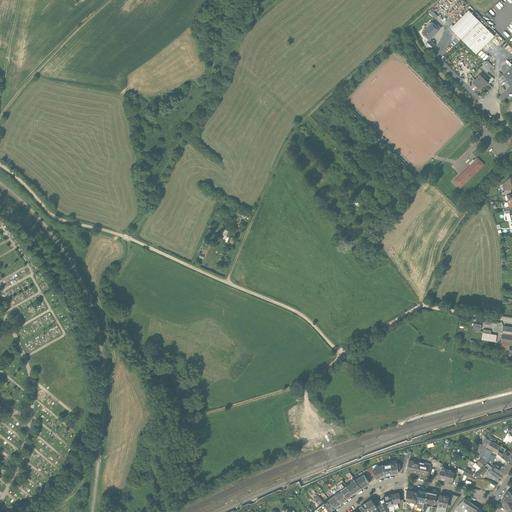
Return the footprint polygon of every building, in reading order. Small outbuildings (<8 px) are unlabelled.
[(438,17),(430,9),(428,12),(435,19),(438,17)] [(494,36),(486,28),(489,25),(476,12),(473,15),(469,10),(451,28),(476,54),(494,36)] [(432,22),(422,33),(423,33),(422,34),(422,36),(424,37),(426,38),(426,39),(424,41),(426,44),(429,40),(439,30),(432,22)] [(434,45),(429,40),(426,44),(430,50),(434,45)] [(486,62),(484,61),(483,65),(481,67),(487,73),(489,70),(488,69),(491,66),(486,62)] [(511,65),(502,76),(508,81),(506,83),(511,87),(511,85),(511,65)] [(489,80),(482,73),(472,82),(480,90),(484,85),(485,86),(488,83),(487,82),(488,82),(489,80)] [(483,165),(477,159),(455,182),(460,188),(483,165)] [(510,178),(510,177),(503,184),(504,189),(504,190),(510,188),(511,187),(511,183),(511,178),(510,178)] [(224,235),(222,240),(227,242),(231,232),(225,229),(222,235),(224,235)] [(511,344),(511,327),(503,326),(500,348),(509,350),(509,348),(510,344),(511,344)] [(491,330),(484,329),(482,339),(496,342),(497,335),(490,334),(491,330)] [(485,438),(477,455),(482,458),(492,466),(493,464),(491,463),(495,456),(491,454),(492,451),(486,449),(487,447),(497,453),(500,446),(485,438)] [(505,449),(500,446),(497,453),(502,456),(504,452),(505,449)] [(467,452),(460,449),(458,449),(456,452),(458,453),(464,457),(467,452)] [(502,456),(508,461),(511,464),(511,450),(511,453),(509,456),(504,452),(502,456)] [(476,472),(483,466),(487,469),(489,472),(492,466),(482,458),(477,463),(476,463),(473,466),(476,468),(475,471),(476,472)] [(442,463),(433,459),(432,466),(435,467),(438,468),(437,469),(441,469),(441,467),(442,463)] [(406,472),(417,474),(420,462),(409,460),(406,472)] [(502,466),(500,469),(503,471),(506,473),(511,464),(508,461),(503,467),(502,466)] [(423,465),(424,463),(420,462),(417,474),(429,476),(430,467),(423,465)] [(399,463),(397,463),(391,464),(392,474),(399,473),(398,468),(400,468),(399,463)] [(377,464),(372,466),(375,473),(377,478),(385,475),(382,465),(379,466),(377,464)] [(385,475),(392,474),(391,464),(386,464),(382,465),(385,475)] [(493,464),(492,466),(489,472),(498,478),(503,471),(500,469),(493,464)] [(363,471),(364,474),(367,478),(375,473),(372,466),(363,471)] [(479,476),(487,469),(483,466),(474,474),(479,476)] [(441,469),(439,479),(448,481),(449,482),(451,482),(452,481),(455,470),(449,467),(449,469),(448,470),(445,468),(441,467),(441,469)] [(458,468),(457,471),(471,478),(472,475),(471,474),(472,471),(467,469),(465,471),(458,468)] [(363,471),(353,477),(355,480),(364,474),(363,471)] [(350,483),(347,485),(353,493),(361,487),(355,480),(353,477),(349,472),(346,474),(352,481),(353,481),(350,483)] [(369,483),(367,478),(364,474),(355,480),(361,487),(369,483)] [(338,487),(341,490),(347,497),(353,493),(347,485),(345,487),(341,483),(338,486),(338,487)] [(341,490),(338,487),(332,492),(334,495),(341,490)] [(341,490),(334,495),(341,502),(347,497),(341,490)] [(409,501),(416,503),(418,493),(407,490),(406,502),(407,502),(409,503),(409,501)] [(419,490),(418,493),(416,503),(415,507),(423,508),(426,492),(419,490)] [(502,501),(509,511),(511,510),(511,493),(509,490),(501,499),(502,501)] [(436,494),(426,492),(423,508),(422,510),(429,511),(430,506),(427,505),(427,504),(426,504),(426,503),(434,504),(436,494)] [(399,493),(391,494),(394,509),(399,508),(397,503),(401,502),(399,493)] [(389,510),(394,509),(391,494),(384,496),(384,499),(385,505),(386,505),(388,504),(389,510)] [(321,506),(324,503),(318,495),(314,499),(319,505),(320,504),(321,506)] [(334,495),(329,499),(335,507),(341,502),(334,495)] [(449,497),(439,495),(437,505),(444,506),(447,507),(449,497)] [(365,503),(371,511),(374,509),(379,506),(377,502),(378,502),(375,497),(365,503)] [(462,511),(466,508),(470,502),(464,498),(457,506),(453,511),(462,511)] [(329,499),(324,503),(330,511),(335,507),(329,499)] [(385,505),(384,499),(380,500),(385,511),(387,511),(389,511),(386,505),(385,505)] [(475,511),(480,508),(470,502),(466,508),(470,511),(469,511),(475,511)] [(321,506),(315,511),(316,511),(329,511),(330,511),(324,503),(321,506)] [(362,511),(370,511),(371,511),(365,503),(359,507),(362,511)]
